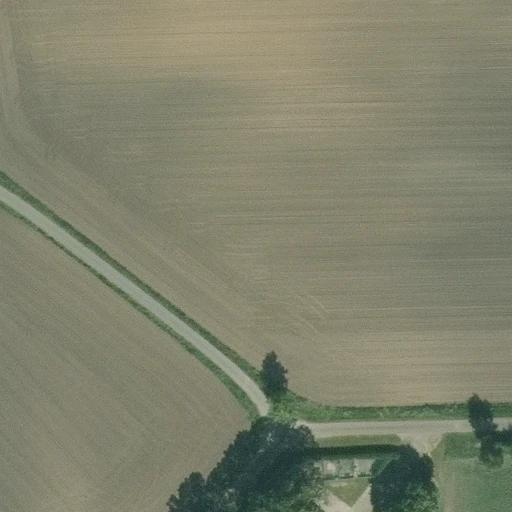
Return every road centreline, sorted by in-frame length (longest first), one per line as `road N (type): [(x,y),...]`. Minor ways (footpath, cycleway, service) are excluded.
road 1 (track): [(281,431),(202,346),(0,194)]
road 2 (residential): [(511,428),(281,431),(220,511)]
